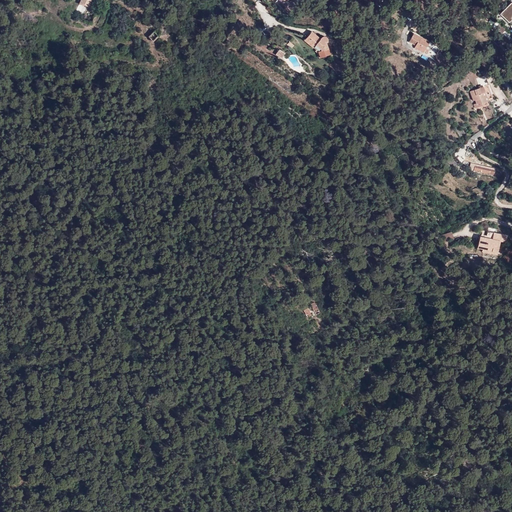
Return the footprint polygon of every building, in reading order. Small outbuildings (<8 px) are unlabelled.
[(87,12),(92,0),(80,0),(75,10),(77,11),(74,17),(80,19),(83,14),(85,13),(87,12)] [(282,2),(279,0),(276,0),(275,1),(283,10),(286,7),(282,2)] [(511,20),(511,3),(501,14),(510,23),(511,20)] [(124,16),(113,10),(110,16),(122,22),(124,16)] [(137,16),(129,13),(125,22),(133,26),(137,16)] [(257,31),(262,38),(270,31),(264,25),(257,31)] [(155,31),(148,35),(152,40),(159,36),(155,31)] [(320,38),(311,31),(304,39),(318,50),(319,56),(329,53),(326,42),(327,41),(327,39),(327,37),(325,36),(323,35),(321,36),(320,38)] [(425,55),(430,46),(422,41),(424,39),(415,35),(410,43),(418,48),(417,50),(425,55)] [(275,55),(281,59),(285,53),(279,49),(275,55)] [(489,83),(487,76),(479,78),(481,85),(489,83)] [(485,103),(487,103),(485,97),(483,98),(482,94),(486,92),(484,86),(472,91),(476,104),(475,105),(476,108),(486,105),(485,103)] [(455,128),(460,137),(464,135),(459,126),(455,128)] [(454,167),(449,164),(446,169),(451,172),(454,167)] [(494,170),(474,166),(473,171),(493,175),(494,170)] [(444,242),(454,239),(452,231),(441,235),(444,242)] [(482,251),(492,253),(493,251),(498,252),(500,241),(507,243),(508,235),(494,232),(494,233),(488,232),(487,235),(482,234),(480,236),(478,248),(483,249),(482,251)] [(321,312),(314,302),(310,305),(317,314),(321,312)] [(312,314),(305,305),(301,307),(308,317),(312,314)]
